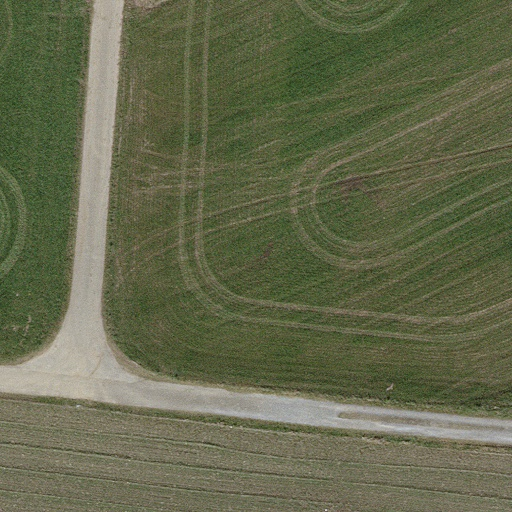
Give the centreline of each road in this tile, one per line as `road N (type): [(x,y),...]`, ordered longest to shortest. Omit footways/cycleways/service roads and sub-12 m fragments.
road 1 (track): [(511,430),(0,378)]
road 2 (track): [(111,0),(79,386)]
